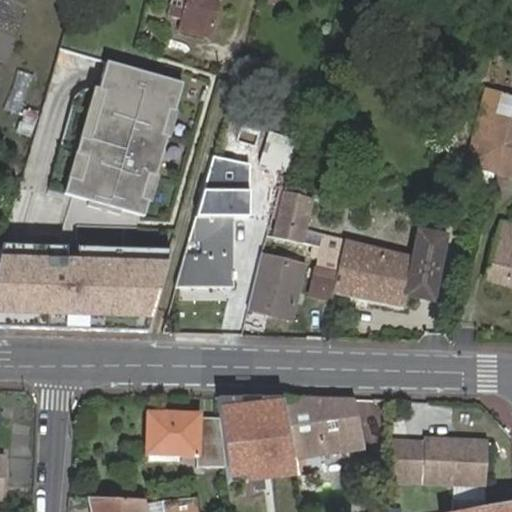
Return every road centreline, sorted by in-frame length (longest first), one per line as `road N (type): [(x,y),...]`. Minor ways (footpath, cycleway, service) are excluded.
road 1 (tertiary): [(63,362),(511,374)]
road 2 (residential): [(51,511),(63,362)]
